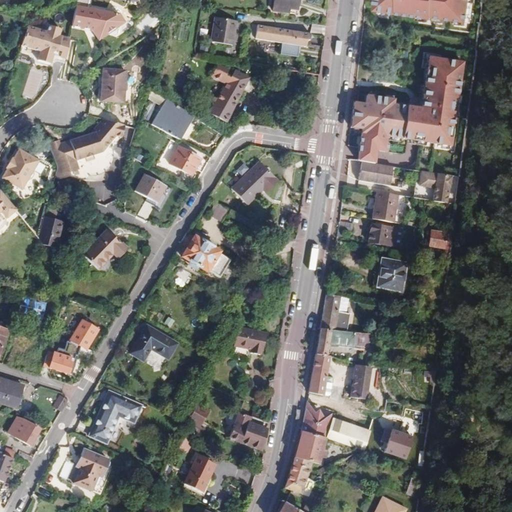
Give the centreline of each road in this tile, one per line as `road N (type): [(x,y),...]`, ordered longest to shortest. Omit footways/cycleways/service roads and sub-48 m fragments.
road 1 (track): [(459,511),(472,442),(466,313),(502,0)]
road 2 (residential): [(325,149),(232,142),(81,394)]
road 3 (secondary): [(258,511),(278,457),(325,149)]
road 4 (secondary): [(325,149),(346,0)]
road 5 (residential): [(81,394),(10,511)]
